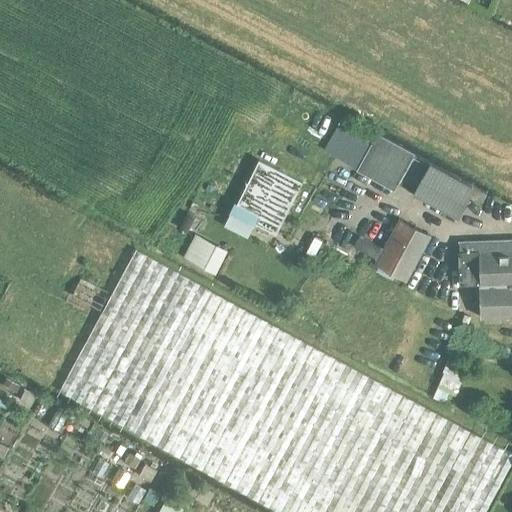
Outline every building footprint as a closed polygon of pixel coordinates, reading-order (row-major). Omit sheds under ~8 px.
[(415,191),(431,162),(378,134),(359,169),(394,188),(397,181),(415,191)] [(259,159),(233,212),(277,233),(303,181),(259,159)] [(482,202),(487,193),(431,162),(415,191),(457,214),(468,194),(482,202)] [(406,278),(419,256),(430,235),(400,218),(375,261),(406,278)] [(216,274),(228,250),(198,235),(186,258),(216,274)] [(376,257),(381,248),(359,236),(354,246),(376,257)] [(511,249),(509,250),(508,240),(459,241),(460,283),(481,282),(482,316),(511,315),(511,249)] [(484,511),(511,461),(511,452),(137,248),(59,391),(129,429),(130,428),(283,511),(484,511)] [(96,314),(109,288),(81,275),(68,301),(96,314)] [(454,396),(463,377),(453,373),(471,333),(457,326),(446,352),(451,354),(431,398),(442,403),(447,393),(454,396)] [(17,393),(21,386),(7,378),(3,385),(17,393)] [(31,405),(37,395),(25,389),(20,398),(31,405)] [(34,407),(37,412),(43,412),(46,406),(43,402),(37,402),(34,407)] [(78,415),(77,416),(75,420),(88,427),(90,423),(90,422),(78,415)] [(100,429),(99,429),(95,436),(105,442),(109,434),(101,429),(100,429)] [(0,455),(4,458),(10,447),(0,441),(0,455)] [(136,468),(141,459),(130,452),(124,461),(136,468)] [(151,482),(158,470),(146,463),(139,475),(151,482)] [(159,480),(169,486),(173,477),(164,472),(159,480)] [(204,488),(198,499),(208,505),(214,493),(204,488)]
